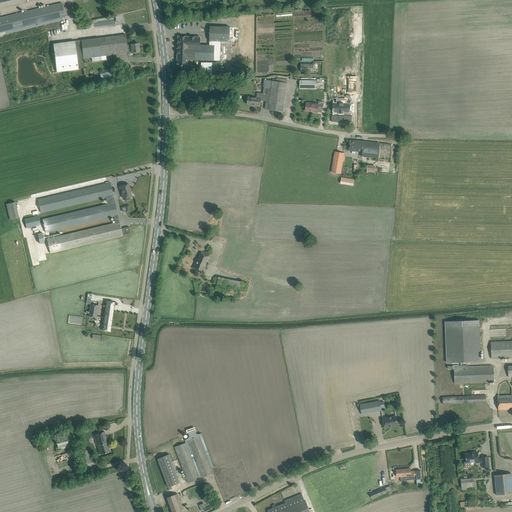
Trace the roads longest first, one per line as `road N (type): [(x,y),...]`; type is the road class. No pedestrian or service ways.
road 1 (secondary): [(166,114),(136,402),(154,511)]
road 2 (unclassified): [(222,511),(335,459),(511,425)]
road 3 (unclassified): [(385,135),(237,114),(166,114)]
